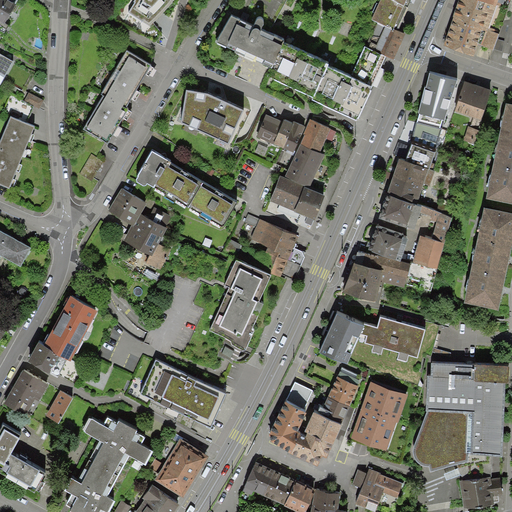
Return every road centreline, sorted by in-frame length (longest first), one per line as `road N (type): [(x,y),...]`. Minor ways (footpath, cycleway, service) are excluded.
road 1 (secondary): [(193,511),(269,381),(345,212)]
road 2 (residential): [(256,446),(366,215),(357,186)]
road 3 (residential): [(345,212),(329,195),(346,146),(340,130),(171,58)]
road 4 (residential): [(62,4),(55,109),(66,237)]
road 5 (residential): [(171,58),(66,237)]
road 6 (residential): [(66,237),(54,287),(0,379)]
road 7 (secondary): [(357,186),(417,46)]
road 8 (residential): [(439,500),(429,479),(351,456),(339,476)]
road 9 (residential): [(171,58),(62,4)]
